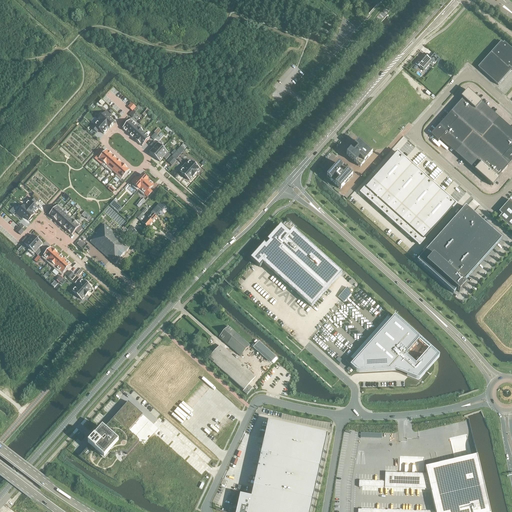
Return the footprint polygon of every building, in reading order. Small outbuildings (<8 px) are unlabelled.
[(502,42),(479,68),(499,85),(511,71),(511,49),(505,43),(504,44),(502,42)] [(428,62),(430,59),(424,54),(416,64),(422,69),(428,62)] [(433,66),(440,59),(434,54),(430,59),(428,62),(433,66)] [(494,115),(495,114),(478,100),(467,90),(461,98),(463,99),(442,122),(431,135),(438,141),(440,140),(450,149),(450,148),(448,147),(454,140),(468,151),(461,158),(459,157),(493,187),(499,179),(497,178),(511,161),(511,129),(509,128),(511,129),(505,137),(486,120),(493,113),(494,115)] [(105,103),(101,99),(96,104),(100,108),(105,103)] [(102,113),(97,118),(98,119),(109,128),(109,129),(114,123),(109,119),(111,116),(106,112),(104,114),(102,113)] [(132,118),(122,129),(129,135),(137,126),(138,125),(132,118)] [(94,126),(92,128),(97,133),(99,130),(103,134),(109,128),(98,119),(93,125),(94,126)] [(137,126),(129,135),(136,140),(135,141),(136,141),(143,132),(139,128),(138,128),(137,126)] [(143,132),(136,141),(140,145),(142,147),(150,138),(143,132)] [(153,149),(149,153),(154,157),(163,148),(163,149),(164,147),(159,142),(157,144),(155,141),(150,146),(153,149)] [(358,142),(346,155),(360,167),(372,154),(358,142)] [(184,150),(180,147),(171,157),(174,159),(175,157),(176,159),(184,150)] [(163,148),(154,157),(160,162),(163,158),(166,160),(170,155),(168,153),(163,149),(163,148)] [(101,152),(96,157),(99,159),(103,163),(111,154),(107,150),(103,154),(101,152)] [(366,188),(362,192),(368,198),(367,198),(370,201),(371,200),(382,210),(382,211),(385,214),(385,213),(397,223),(396,224),(399,227),(400,226),(411,236),(410,237),(413,240),(414,239),(420,244),(424,240),(452,208),(453,208),(456,205),(449,199),(432,184),(420,173),(420,174),(403,158),(404,158),(397,153),(394,156),(366,188)] [(103,163),(102,165),(106,169),(116,159),(111,154),(103,163)] [(116,159),(106,169),(111,173),(113,171),(112,171),(120,163),(116,159)] [(189,160),(184,166),(195,175),(200,170),(189,160)] [(120,163),(112,171),(113,171),(117,175),(125,167),(120,163)] [(338,164),(326,177),(341,190),(352,176),(338,164)] [(184,166),(179,171),(190,181),(195,175),(184,166)] [(117,175),(115,177),(120,181),(129,171),(125,167),(117,175)] [(135,177),(131,182),(134,185),(132,186),(137,191),(138,191),(147,180),(148,180),(142,175),(138,180),(135,177)] [(147,180),(138,191),(144,196),(145,195),(147,197),(152,192),(150,190),(153,185),(148,180),(147,180)] [(28,200),(23,205),(33,215),(38,209),(34,205),(36,203),(31,198),(29,201),(28,200)] [(511,202),(510,200),(499,213),(501,215),(498,218),(511,230),(511,202)] [(150,214),(146,218),(152,223),(157,218),(156,217),(159,214),(158,213),(161,211),(163,210),(163,209),(164,208),(162,206),(159,204),(151,213),(152,214),(151,215),(150,213),(150,214)] [(19,212),(16,215),(21,219),(24,217),(29,221),(34,215),(33,215),(23,205),(23,206),(22,205),(17,211),(19,212)] [(59,205),(49,215),(54,219),(61,210),(62,211),(63,209),(59,205)] [(502,239),(466,207),(417,261),(453,294),(456,290),(459,292),(466,285),(463,282),(502,239)] [(141,213),(137,218),(136,218),(139,220),(141,218),(144,220),(146,218),(143,215),(148,210),(145,208),(141,213)] [(61,210),(54,219),(58,223),(66,214),(62,211),(61,210)] [(66,214),(58,223),(63,227),(71,219),(66,214)] [(144,220),(143,222),(144,223),(143,224),(148,228),(152,223),(146,218),(144,220)] [(71,219),(63,227),(67,231),(75,223),(75,222),(71,219)] [(75,223),(67,231),(72,235),(75,232),(78,234),(82,229),(80,227),(81,225),(76,221),(75,222),(75,223)] [(115,264),(130,247),(104,225),(96,234),(97,235),(90,242),(115,264)] [(312,307),(342,274),(293,230),(290,234),(281,226),(267,241),(269,243),(266,246),(264,244),(251,260),(255,264),(260,268),(263,264),(312,307)] [(26,237),(22,242),(24,245),(29,249),(38,240),(33,235),(29,240),(26,237)] [(29,249),(28,251),(33,255),(35,254),(37,256),(42,251),(39,249),(43,245),(38,240),(29,249)] [(51,247),(42,258),(48,264),(57,253),(57,254),(57,253),(53,249),(51,247)] [(57,253),(48,264),(55,270),(64,259),(57,254),(57,253)] [(64,259),(55,270),(61,276),(71,265),(64,259)] [(80,278),(75,284),(78,286),(87,295),(92,289),(83,281),(80,278)] [(78,286),(73,292),(82,300),(87,295),(78,286)] [(395,316),(350,366),(356,370),(357,371),(359,372),(361,372),(395,370),(401,370),(407,375),(418,379),(419,379),(439,357),(439,356),(430,348),(416,364),(405,355),(420,339),(395,316)] [(229,327),(220,337),(219,338),(240,357),(250,346),(229,327)] [(259,342),(253,348),(271,364),(276,358),(259,342)] [(213,355),(212,356),(209,360),(240,387),(244,390),(244,391),(248,394),(252,389),(249,386),(255,378),(252,375),(220,347),(213,355)] [(171,351),(139,387),(187,429),(207,406),(218,415),(229,402),(171,351)] [(139,441),(128,431),(143,415),(128,402),(104,429),(103,428),(102,428),(101,429),(99,432),(98,432),(98,433),(88,444),(90,446),(85,452),(80,458),(84,461),(85,462),(90,456),(95,450),(104,458),(109,453),(110,454),(111,455),(112,455),(113,455),(115,455),(116,455),(117,454),(118,454),(119,453),(120,453),(121,453),(122,453),(124,453),(125,453),(126,454),(127,455),(139,441)] [(216,510),(219,511),(220,511),(309,511),(317,482),(321,464),(327,435),(268,422),(251,498),(240,495),(236,511),(222,511),(221,511),(216,510)] [(155,450),(160,441),(155,439),(149,447),(155,450)] [(156,452),(161,455),(166,446),(160,443),(156,452)] [(422,511),(358,510),(358,511),(490,511),(477,455),(476,455),(425,467),(427,475),(385,473),(385,482),(359,481),(359,487),(430,490),(435,511),(422,511)]
